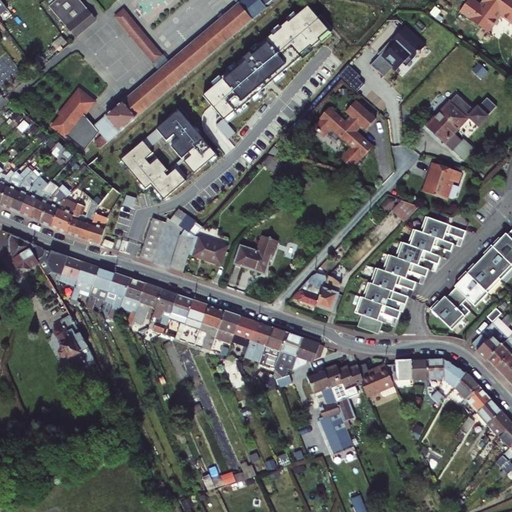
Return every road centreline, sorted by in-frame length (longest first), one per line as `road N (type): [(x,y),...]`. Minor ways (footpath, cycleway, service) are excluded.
road 1 (residential): [(413,344),(355,346),(0,219)]
road 2 (residential): [(413,344),(420,301),(511,206)]
road 3 (residential): [(511,401),(456,349),(413,344)]
